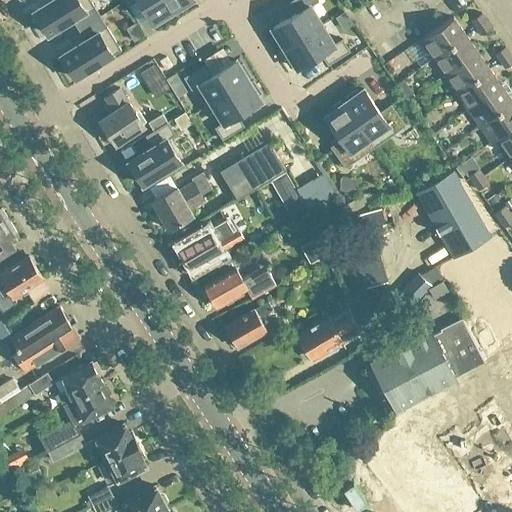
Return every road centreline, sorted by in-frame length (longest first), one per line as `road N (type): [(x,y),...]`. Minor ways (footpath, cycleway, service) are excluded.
road 1 (residential): [(117,208),(256,414)]
road 2 (residential): [(233,11),(296,108),(371,60)]
road 3 (residential): [(58,109),(228,3)]
road 4 (residential): [(229,511),(156,400),(189,376)]
road 5 (residential): [(147,313),(114,335),(46,233)]
